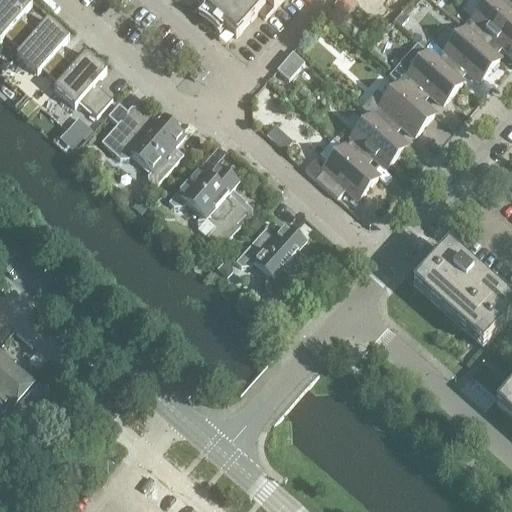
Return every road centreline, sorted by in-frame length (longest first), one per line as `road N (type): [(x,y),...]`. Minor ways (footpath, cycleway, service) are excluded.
road 1 (tertiary): [(226,458),(0,259)]
road 2 (residential): [(387,269),(216,119)]
road 3 (residential): [(511,454),(350,311)]
road 4 (residential): [(216,119),(186,108),(65,0)]
road 5 (residential): [(226,458),(350,311)]
road 6 (residential): [(387,269),(511,125)]
road 7 (residential): [(216,119),(319,0)]
